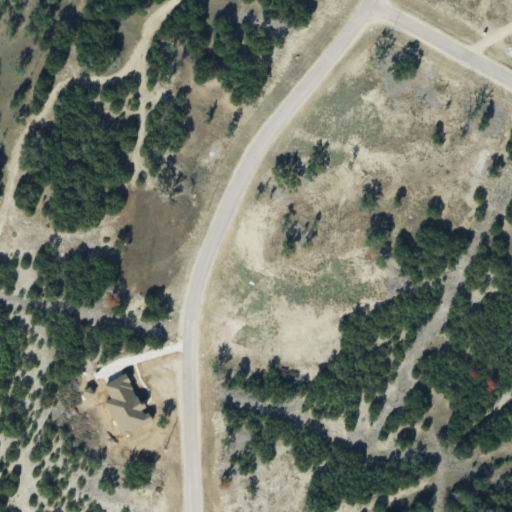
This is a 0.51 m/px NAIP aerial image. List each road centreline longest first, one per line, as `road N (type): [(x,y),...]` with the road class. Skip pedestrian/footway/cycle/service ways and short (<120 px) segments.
road 1 (residential): [(368,0),(355,27),(264,133),(201,266),(183,327),(192,511)]
road 2 (residential): [(366,5),(511,84)]
